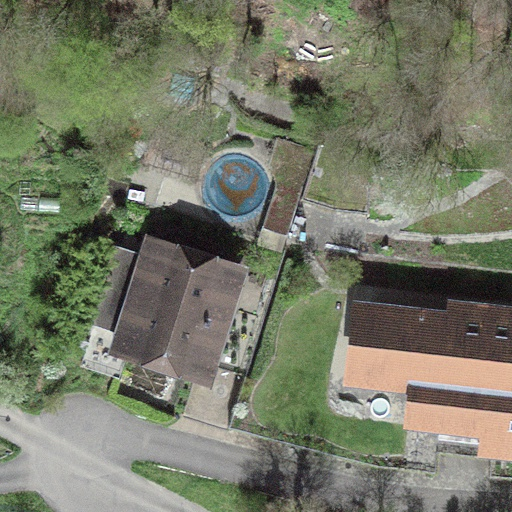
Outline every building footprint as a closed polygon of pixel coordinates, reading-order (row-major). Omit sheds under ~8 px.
[(282,177),(255,242),(278,248),(308,150),(275,141),(267,172),(282,177)] [(378,158),(320,142),(304,201),(362,216),(378,158)] [(215,302),(226,274),(158,249),(153,263),(115,249),(88,322),(194,363),(215,302)] [(393,390),(403,303),(340,297),(331,384),(393,390)] [(215,302),(194,363),(232,376),(253,315),(215,302)] [(511,314),(403,303),(393,390),(390,418),(511,430),(511,314)]
